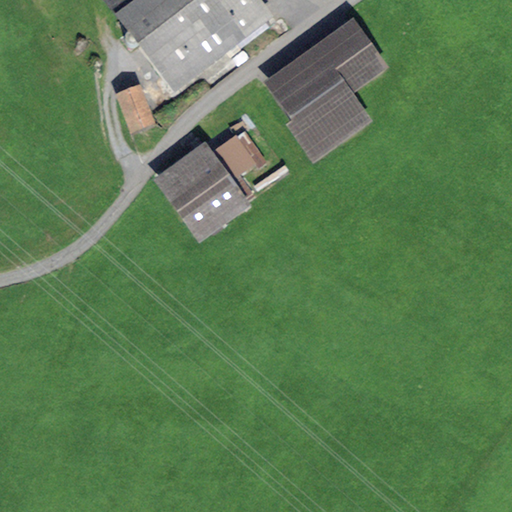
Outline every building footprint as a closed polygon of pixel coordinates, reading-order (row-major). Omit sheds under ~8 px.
[(109,0),(174,84),(208,58),(212,63),(216,60),(206,46),(170,0),(109,0)] [(170,0),(206,46),(216,60),(227,51),(223,46),(262,16),(249,0),(170,0)] [(341,38),(369,77),(381,69),(353,29),(341,38)] [(329,47),(357,86),(369,77),(341,38),(329,47)] [(317,56),(345,95),(357,86),(329,47),(317,56)] [(347,135),(364,122),(345,95),(317,56),(299,68),(347,135)] [(294,129),(314,158),(347,135),(299,68),(272,87),(300,125),(294,129)] [(119,98),(131,131),(151,123),(139,91),(119,98)] [(209,157),(245,205),(253,200),(235,176),(252,164),(234,139),(209,157)] [(165,189),(200,238),(245,205),(209,157),(165,189)]
